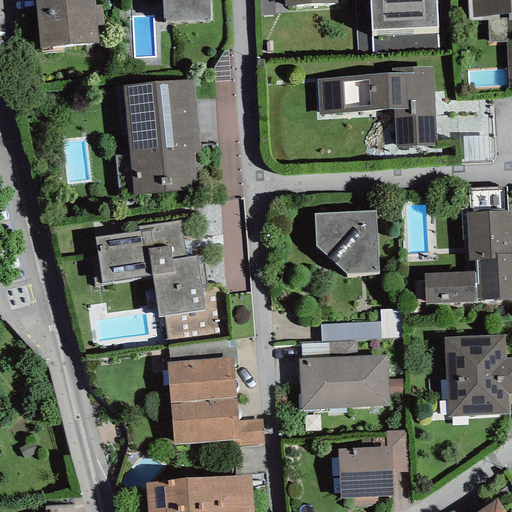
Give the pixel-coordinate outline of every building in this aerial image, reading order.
[(35,0),(40,49),(98,43),(97,27),(104,26),(102,5),(95,6),(93,0),(35,0)] [(161,0),(163,22),(209,20),(208,0),(161,0)] [(258,0),(260,16),(275,15),(273,0),(258,0)] [(435,0),(369,0),(371,31),(437,27),(435,0)] [(511,0),(467,0),(469,20),(487,21),(489,43),(506,43),(509,88),(511,88),(511,0)] [(396,148),(435,146),(434,141),(436,141),(432,67),(391,69),(391,73),(316,79),(319,115),(393,110),(396,148)] [(124,86),(133,196),(197,190),(194,153),(200,153),(193,80),(124,86)] [(477,300),(511,299),(511,204),(507,205),(506,187),(468,188),(469,209),(460,209),(464,272),(423,273),(425,304),(476,302),(477,300)] [(375,211),(314,214),(315,247),(346,274),(378,272),(375,211)] [(158,317),(204,310),(201,287),(207,286),(204,263),(198,264),(197,256),(185,257),(180,221),(139,227),(138,232),(95,238),(102,282),(152,275),(158,317)] [(402,309),(380,310),(380,322),(380,340),(402,339),(402,309)] [(380,340),(380,322),(320,324),(321,342),(380,340)] [(443,338),(448,417),(508,414),(507,394),(511,394),(511,357),(505,358),(505,335),(443,338)] [(355,342),(300,343),(301,359),(357,357),(355,342)] [(298,360),(301,411),(389,407),(386,355),(357,357),(301,359),(298,360)] [(166,363),(169,404),(236,397),(233,356),(166,363)] [(238,421),(236,397),(169,404),(172,446),(238,441),(240,441),(238,421)] [(264,445),(262,419),(238,421),(240,441),(238,441),(238,446),(264,445)] [(391,446),(392,473),(409,472),(407,431),(386,432),(386,446),(391,446)] [(338,449),(340,499),(394,496),(392,473),(391,446),(386,446),(338,449)] [(145,484),(147,511),(253,511),(251,475),(145,484)] [(511,511),(510,511),(505,511),(496,499),(477,511),(511,511)]
